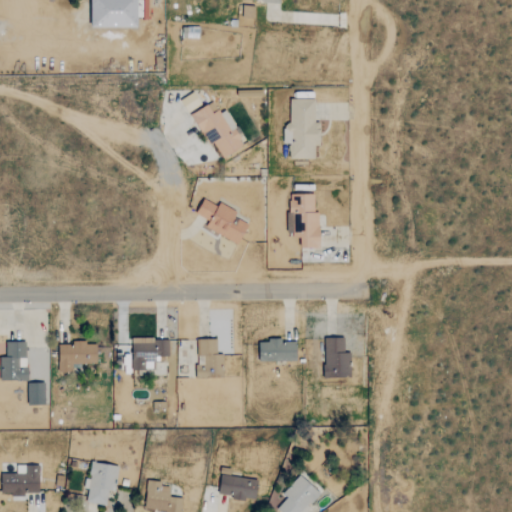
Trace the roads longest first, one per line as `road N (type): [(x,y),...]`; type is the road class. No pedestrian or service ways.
road 1 (residential): [(0,293),(352,290)]
road 2 (track): [(352,290),(354,0)]
road 3 (track): [(352,290),(460,265),(511,265)]
